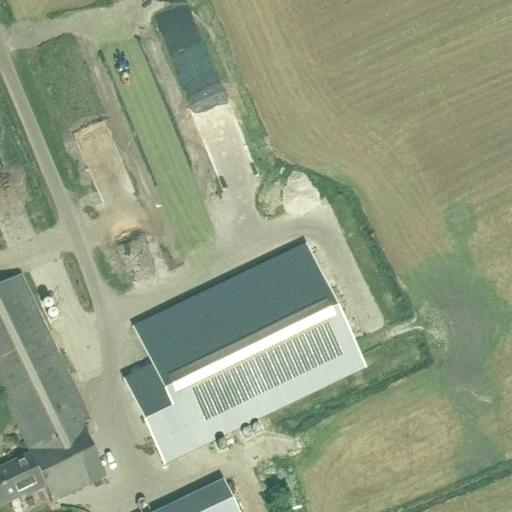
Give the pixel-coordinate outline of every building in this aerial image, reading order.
[(130,104),(138,127),(167,116),(159,94),(130,104)] [(117,134),(86,145),(108,211),(139,201),(117,134)] [(153,370),(122,385),(159,463),(358,368),(302,251),(217,292),(134,331),(153,370)] [(88,422),(21,278),(0,287),(0,388),(32,456),(0,470),(0,508),(43,488),(51,504),(106,479),(86,437),(99,431),(93,419),(88,422)] [(66,294),(50,297),(52,307),(68,304),(66,294)] [(197,511),(194,502),(168,511),(197,511)]
